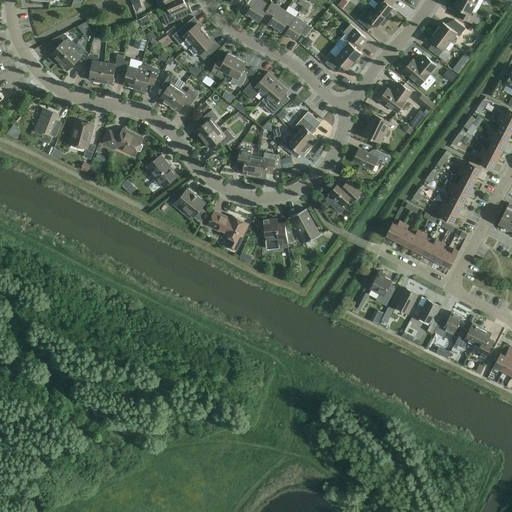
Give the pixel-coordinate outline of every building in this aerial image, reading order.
[(187,6),(183,0),(174,0),(166,4),(169,11),(162,14),(166,24),(192,13),(189,6),(187,6)] [(231,0),(233,4),(236,2),(241,10),(242,11),(249,0),(231,0)] [(260,0),(249,0),(242,11),(246,13),(245,14),(252,18),(263,1),(260,0)] [(378,4),(374,9),(389,21),(397,11),(391,6),(396,0),(395,0),(374,0),(378,4)] [(476,3),(469,0),(456,0),(454,6),(459,9),(455,15),(471,23),(476,14),(471,11),(476,3)] [(265,21),(275,5),(271,2),(269,5),(263,1),(252,18),(259,23),(262,19),(265,21)] [(268,24),(275,28),(285,11),(275,5),(265,21),(268,23),(268,24)] [(389,21),(374,9),(371,13),(366,10),(358,20),(368,29),(373,23),(382,30),(389,21)] [(282,32),(285,34),(295,17),(285,11),(275,28),(281,32),(282,32)] [(285,34),(295,40),(300,34),(305,37),(312,28),(295,17),(285,34)] [(186,39),(191,45),(205,33),(192,18),(172,36),(180,45),(186,39)] [(439,27),(436,31),(450,41),(456,34),(459,36),(465,28),(454,20),(451,25),(449,23),(446,25),(443,22),(439,27)] [(85,22),(76,27),(79,32),(88,28),(85,22)] [(483,35),(486,37),(496,24),(492,22),(486,31),(483,35)] [(343,32),(348,37),(345,41),(348,43),(342,50),(355,62),(358,58),(362,54),(359,51),(360,48),(358,47),(366,38),(355,28),(355,29),(350,24),(343,32)] [(445,49),(450,41),(436,31),(433,35),(430,39),(433,42),(433,43),(432,45),(429,50),(446,62),(450,57),(450,53),(445,49)] [(167,32),(158,37),(161,42),(170,37),(167,32)] [(205,33),(191,45),(204,60),(218,48),(205,33)] [(58,46),(50,54),(59,63),(73,48),(75,45),(67,37),(64,34),(52,40),(58,46)] [(76,61),(84,65),(89,54),(85,52),(81,56),(73,48),(59,63),(67,71),(76,61)] [(355,62),(342,50),(336,57),(332,54),(325,63),(336,72),(340,67),(342,68),(345,67),(348,70),(352,66),(355,62)] [(224,72),(228,74),(237,58),(227,53),(223,62),(217,59),(211,71),(221,77),(224,72)] [(89,54),(84,65),(91,68),(89,80),(101,82),(104,63),(97,61),(98,57),(94,56),(89,54)] [(115,72),(121,73),(123,61),(124,56),(117,54),(115,64),(104,63),(101,82),(112,84),(115,72)] [(403,70),(420,85),(429,74),(436,66),(425,56),(418,65),(413,60),(403,70)] [(175,57),(172,65),(181,68),(184,60),(175,57)] [(246,63),(237,58),(228,74),(233,77),(230,82),(240,87),(242,84),(245,85),(257,71),(251,68),(247,75),(242,72),(246,63)] [(123,61),(121,73),(126,74),(123,85),(134,89),(140,69),(141,65),(142,62),(131,59),(130,62),(123,61)] [(154,86),(159,70),(141,65),(140,69),(134,89),(146,92),(148,84),(154,86)] [(265,95),(278,81),(267,72),(264,76),(259,72),(243,91),(252,100),(260,91),(265,95)] [(160,99),(169,105),(181,89),(175,85),(178,80),(169,74),(161,86),(166,89),(160,99)] [(182,83),(188,87),(194,79),(188,75),(182,83)] [(265,95),(261,100),(266,105),(264,107),(273,115),(290,99),(284,94),(288,90),(278,81),(265,95)] [(379,99),(397,112),(405,101),(411,92),(400,84),(394,92),(388,88),(379,99)] [(181,89),(169,105),(179,112),(185,102),(190,106),(198,94),(189,88),(186,93),(181,89)] [(422,94),(417,101),(429,110),(434,104),(422,94)] [(234,106),(244,114),(247,109),(237,101),(234,106)] [(199,108),(202,110),(204,112),(210,106),(205,102),(199,108)] [(370,104),(367,109),(374,114),(377,109),(370,104)] [(43,132),(56,137),(61,124),(55,121),(58,114),(44,108),(35,131),(42,134),(43,132)] [(511,110),(508,109),(506,113),(502,111),(499,116),(511,122),(511,110)] [(196,130),(203,139),(218,127),(214,121),(218,118),(212,110),(201,119),(205,123),(196,130)] [(299,130),(295,134),(310,147),(318,139),(312,133),(315,129),(321,123),(308,111),(295,126),(299,130)] [(373,114),(363,135),(380,143),(390,122),(373,114)] [(511,133),(511,131),(511,122),(499,116),(497,120),(501,122),(499,127),(511,133)] [(75,128),(70,144),(86,148),(84,157),(90,159),(96,145),(88,142),(93,125),(84,122),(83,121),(79,120),(78,121),(77,120),(76,122),(75,123),(74,126),(75,128)] [(218,127),(203,139),(210,148),(219,141),(222,146),(233,137),(227,129),(223,132),(218,127)] [(511,133),(499,127),(496,131),(492,129),(490,134),(506,142),(511,133)] [(107,130),(101,143),(114,149),(116,146),(121,148),(122,150),(135,156),(137,150),(139,151),(141,150),(143,146),(142,144),(140,144),(143,138),(123,129),(120,135),(107,130)] [(462,129),(459,133),(456,138),(459,141),(460,140),(464,142),(466,138),(465,137),(467,133),(462,129)] [(285,137),(284,139),(280,144),(290,153),(294,148),(303,156),(310,147),(295,134),(293,137),(292,136),(291,135),(290,135),(289,135),(288,135),(287,135),(286,136),(285,137)] [(502,151),(506,142),(490,134),(487,138),(492,141),(489,145),(502,151)] [(497,160),(502,151),(489,145),(487,149),(483,147),(480,152),(497,160)] [(384,147),(382,151),(392,155),(393,150),(384,147)] [(243,175),(254,177),(257,157),(251,156),(252,150),(241,148),(239,162),(244,163),(243,175)] [(359,149),(353,161),(372,170),(378,158),(388,163),(391,157),(375,150),(373,155),(359,149)] [(103,157),(110,161),(113,156),(106,151),(103,157)] [(263,158),(257,157),(254,177),(265,179),(266,170),(268,171),(269,169),(270,167),(273,168),(282,169),(279,155),(275,154),(264,152),(263,158)] [(492,170),(497,160),(480,152),(478,156),(482,159),(480,163),(492,170)] [(161,154),(145,167),(154,178),(153,180),(158,186),(160,186),(162,189),(178,176),(161,154)] [(462,164),(460,169),(477,178),(481,169),(469,162),(467,167),(462,164)] [(185,163),(179,166),(183,173),(189,170),(185,163)] [(477,178),(460,169),(457,174),(462,176),(459,180),(472,187),(477,178)] [(329,194),(334,199),(330,203),(340,213),(343,210),(343,208),(343,207),(343,206),(342,205),(347,200),(350,204),(361,192),(349,180),(343,186),(340,182),(329,194)] [(453,183),(450,187),(467,196),(472,187),(459,180),(457,185),(453,183)] [(433,186),(431,191),(440,196),(443,192),(433,186)] [(467,196),(450,187),(448,192),(452,194),(450,199),(462,205),(467,196)] [(188,189),(176,202),(193,217),(197,212),(201,208),(205,203),(188,189)] [(443,201),(441,205),(458,214),(462,205),(450,199),(448,203),(443,201)] [(498,224),(509,230),(511,230),(511,211),(510,211),(511,207),(511,204),(509,203),(498,224)] [(458,214),(441,205),(438,210),(443,212),(440,217),(453,223),(458,214)] [(207,213),(201,208),(197,212),(204,217),(207,213)] [(306,208),(289,217),(295,229),(297,228),(305,243),(306,242),(307,246),(311,247),(314,245),(316,241),(314,238),(320,235),(306,208)] [(214,210),(207,225),(224,233),(223,234),(231,238),(227,246),(236,251),(249,224),(232,216),(230,220),(225,217),(226,216),(214,210)] [(267,249),(279,248),(289,247),(285,223),(284,223),(284,225),(278,225),(277,218),(264,220),(265,226),(262,226),(263,234),(265,233),(267,249)] [(386,235),(395,240),(404,223),(399,220),(397,225),(392,222),(386,235)] [(395,240),(404,245),(411,232),(407,230),(409,225),(404,223),(395,240)] [(404,245),(413,249),(422,232),(417,230),(415,234),(411,232),(404,245)] [(413,249),(422,254),(429,241),(425,239),(427,235),(422,232),(413,249)] [(422,254),(431,259),(440,242),(435,239),(433,244),(429,241),(422,254)] [(431,259),(441,263),(447,251),(443,249),(445,244),(440,242),(431,259)] [(492,244),(489,248),(497,254),(500,249),(492,244)] [(450,268),(459,251),(454,249),(451,253),(447,251),(441,263),(450,268)] [(379,294),(376,301),(386,306),(395,290),(388,287),(391,281),(381,275),(382,273),(380,271),(370,289),(379,294)] [(395,306),(408,313),(418,295),(405,288),(395,306)] [(362,291),(355,306),(361,309),(368,294),(362,291)] [(434,331),(442,317),(436,314),(440,306),(427,299),(418,317),(431,323),(427,331),(433,333),(432,334),(433,334),(434,331)] [(389,305),(381,320),(379,325),(384,328),(394,308),(389,305)] [(447,320),(442,317),(434,331),(444,336),(447,330),(454,334),(462,318),(451,312),(447,320)] [(468,342),(473,345),(482,328),(472,323),(468,331),(463,328),(453,346),(457,348),(459,344),(465,347),(468,342)] [(482,328),(473,345),(479,348),(476,353),(485,358),(493,344),(487,341),(492,333),(482,328)] [(494,366),(503,370),(511,353),(511,349),(509,347),(505,355),(500,353),(494,366)] [(511,353),(503,370),(511,375),(511,353)] [(484,368),(490,371),(493,362),(487,360),(484,368)]
